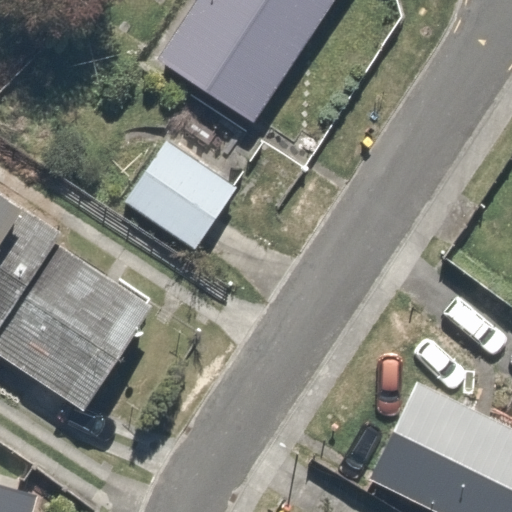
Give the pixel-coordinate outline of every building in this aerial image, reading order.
[(335,0),(189,0),(148,61),(248,129),(335,0)] [(241,176),(167,123),(111,200),(185,253),(241,176)] [(4,396),(61,435),(151,301),(0,199),(0,362),(19,375),(4,396)] [(423,511),(511,511),(511,428),(415,382),(365,484),(423,511)] [(0,511),(30,511),(37,487),(0,476),(0,511)]
